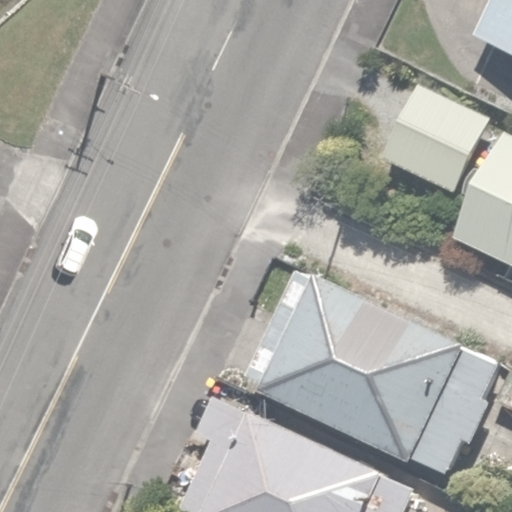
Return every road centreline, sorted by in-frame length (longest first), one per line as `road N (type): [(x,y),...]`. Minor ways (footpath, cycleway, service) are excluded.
road 1 (tertiary): [(172,159),(0,511)]
road 2 (residential): [(172,159),(511,318)]
road 3 (tertiary): [(247,0),(172,159)]
